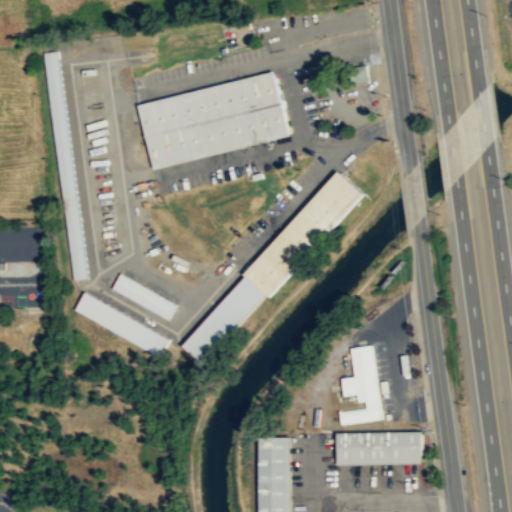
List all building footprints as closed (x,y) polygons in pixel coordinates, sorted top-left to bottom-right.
[(87,277),(59,50),(45,52),(73,279),(87,277)] [(139,101),(152,167),(292,138),(278,73),(139,101)] [(185,346),(208,367),(364,191),(341,170),(248,275),(249,275),(185,346)] [(177,304),(121,272),(112,287),(169,319),(177,304)] [(76,310),(162,355),(171,337),(85,292),(76,310)] [(382,417),(380,398),(372,344),(352,346),(355,375),(343,377),(345,394),(358,393),(359,401),(366,400),(367,406),(341,409),(342,423),(382,417)] [(423,462),(423,430),(422,430),(338,432),(339,464),(423,462)] [(292,511),(292,436),(260,436),(261,511),(292,511)]
